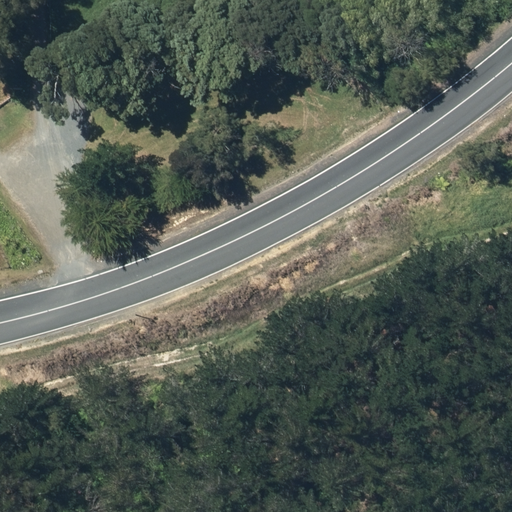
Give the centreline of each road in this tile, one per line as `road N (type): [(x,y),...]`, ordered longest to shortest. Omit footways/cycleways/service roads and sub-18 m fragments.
road 1 (tertiary): [(511,83),(368,184),(189,267),(0,328)]
road 2 (track): [(511,226),(468,249),(377,511)]
